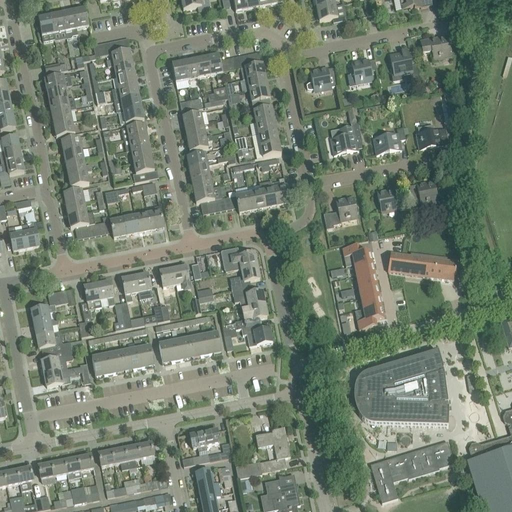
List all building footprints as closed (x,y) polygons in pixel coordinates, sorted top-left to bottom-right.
[(184,0),(181,1),(183,13),(208,8),(206,0),(184,0)] [(228,0),(221,0),(224,11),(231,9),(228,0)] [(248,12),(245,0),(232,0),(236,14),(248,12)] [(245,0),(248,12),(259,10),(257,0),(245,0)] [(257,0),(259,10),(271,7),(269,0),(257,0)] [(317,0),(315,1),(317,12),(336,8),(334,0),(317,0)] [(399,0),(400,2),(402,12),(414,9),(415,11),(428,8),(428,6),(436,7),(437,0),(399,0)] [(371,1),(364,3),(367,19),(374,17),(371,1)] [(336,8),(317,12),(319,24),(338,20),(336,8)] [(85,10),(73,13),(77,31),(89,29),(85,10)] [(62,15),(65,34),(67,42),(71,41),(72,40),(73,39),(78,38),(77,31),(73,13),(62,15)] [(62,15),(50,17),(54,36),(65,34),(62,15)] [(54,36),(50,17),(38,20),(42,38),(44,45),(56,42),(54,36)] [(459,26),(453,27),(447,29),(450,41),(462,39),(459,26)] [(447,38),(429,41),(420,43),(423,56),(432,54),(433,61),(451,57),(447,38)] [(124,54),(130,53),(128,41),(122,42),(124,54)] [(118,55),(124,54),(122,42),(116,43),(118,55)] [(114,69),(114,70),(133,66),(130,53),(124,54),(118,55),(113,56),(111,44),(105,46),(107,58),(111,57),(112,62),(107,64),(108,70),(114,69)] [(101,59),(107,58),(105,46),(99,47),(101,59)] [(96,60),(101,59),(99,47),(93,48),(95,57),(96,60)] [(401,55),(390,57),(394,77),(409,74),(413,90),(421,89),(415,56),(409,57),(408,53),(406,54),(406,53),(401,54),(401,55)] [(257,67),(263,66),(261,54),(254,55),(257,67)] [(223,76),(223,75),(220,63),(219,57),(207,59),(211,78),(217,77),(218,83),(224,82),(223,76)] [(199,80),(211,78),(207,59),(196,61),(199,80)] [(234,72),(240,71),(237,59),(232,60),(234,72)] [(228,74),(234,72),(232,60),(226,61),(228,74)] [(199,80),(196,61),(184,64),(188,82),(189,86),(199,84),(199,80)] [(223,75),(228,74),(226,61),(220,63),(223,75)] [(369,61),(351,65),(353,75),(355,84),(356,88),(374,85),(373,81),(371,73),(376,72),(375,63),(369,64),(369,61)] [(176,85),(188,82),(184,64),(172,66),(176,85)] [(60,66),(59,67),(61,75),(68,73),(67,69),(66,66),(60,67),(60,66)] [(114,70),(116,81),(135,77),(133,66),(114,70)] [(243,83),(247,82),(247,81),(266,78),(263,66),(257,67),(251,68),(245,69),(245,70),(241,71),(243,83)] [(61,75),(59,67),(45,70),(46,78),(61,75)] [(308,86),(307,88),(308,92),(309,92),(312,93),(314,92),(315,96),(332,93),(332,90),(338,88),(337,84),(334,71),(328,72),(328,69),(310,73),(312,85),(311,85),(308,86)] [(82,87),(82,88),(89,87),(87,73),(80,75),(81,81),(83,80),(85,86),(82,87)] [(116,81),(119,93),(137,89),(135,77),(116,81)] [(45,81),(47,95),(65,92),(63,78),(45,81)] [(247,82),(249,93),(268,89),(266,78),(247,81),(247,82)] [(0,84),(0,96),(8,95),(6,83),(0,84)] [(93,86),(96,97),(100,96),(100,95),(104,95),(103,88),(99,89),(98,85),(93,86)] [(228,102),(229,104),(233,103),(230,85),(225,86),(227,98),(228,102)] [(85,91),(87,99),(92,98),(89,87),(82,88),(83,92),(85,91)] [(119,93),(121,104),(140,100),(137,89),(119,93)] [(268,89),(249,93),(253,110),(271,106),(270,102),(270,101),(268,89)] [(47,95),(50,107),(68,103),(65,92),(47,95)] [(0,109),(11,107),(8,95),(0,96),(0,109)] [(456,96),(444,98),(445,104),(447,113),(448,119),(454,118),(455,111),(455,102),(456,96)] [(223,103),(228,102),(227,98),(222,99),(223,103),(216,104),(217,108),(224,107),(223,103)] [(121,104),(124,116),(142,112),(140,100),(121,104)] [(198,101),(192,103),(194,113),(200,111),(202,111),(202,107),(200,101),(198,101)] [(50,107),(52,118),(70,114),(68,103),(50,107)] [(194,113),(192,103),(180,105),(182,115),(194,113)] [(233,103),(229,104),(231,114),(237,113),(236,106),(234,106),(233,103)] [(0,109),(0,121),(13,119),(11,107),(0,109)] [(254,113),(256,125),(274,121),(272,109),(254,113)] [(349,112),(350,121),(358,119),(357,110),(349,112)] [(142,112),(124,116),(126,126),(144,123),(142,112)] [(52,118),(54,130),(72,126),(70,114),(52,118)] [(183,119),(185,131),(204,127),(201,115),(183,119)] [(13,119),(0,121),(0,131),(1,134),(15,131),(13,119)] [(256,125),(258,136),(277,133),(274,121),(256,125)] [(339,131),(341,139),(335,140),(331,141),(334,158),(338,157),(359,153),(357,145),(361,145),(359,135),(357,125),(353,126),(353,128),(339,131)] [(72,126),(54,130),(56,140),(74,137),(72,126)] [(126,130),(129,144),(148,140),(145,126),(126,130)] [(185,131),(187,142),(206,139),(204,127),(185,131)] [(416,131),(417,136),(419,136),(422,153),(449,147),(445,130),(427,134),(426,129),(416,131)] [(378,141),(374,141),(376,158),(381,157),(401,152),(400,143),(405,142),(403,130),(397,131),(398,136),(378,141)] [(258,136),(260,148),(279,144),(277,133),(258,136)] [(206,139),(187,142),(190,154),(208,151),(207,145),(213,143),(211,138),(206,139)] [(0,154),(19,151),(17,139),(7,141),(2,142),(0,142),(0,154)] [(61,143),(64,157),(82,153),(79,140),(61,143)] [(131,154),(131,155),(150,151),(148,140),(129,144),(130,148),(126,149),(127,155),(131,154)] [(279,144),(260,148),(263,160),(282,156),(279,144)] [(106,148),(108,160),(113,159),(113,157),(115,157),(113,147),(111,147),(106,148)] [(0,154),(0,155),(2,166),(22,163),(19,151),(0,154)] [(131,155),(134,167),(153,163),(150,151),(131,155)] [(64,157),(66,168),(84,164),(82,153),(64,157)] [(187,159),(189,171),(208,167),(205,155),(187,159)] [(22,163),(2,166),(4,174),(8,173),(9,178),(24,175),(22,163)] [(153,163),(134,167),(136,176),(133,177),(135,185),(150,182),(149,174),(155,173),(153,163)] [(66,168),(69,180),(87,177),(86,175),(93,174),(91,168),(85,169),(84,164),(66,168)] [(189,171),(192,183),(210,179),(208,167),(189,171)] [(87,177),(69,180),(71,190),(89,187),(87,177)] [(192,183),(194,194),(213,190),(210,179),(192,183)] [(272,185),(273,187),(273,191),(277,208),(290,206),(285,181),(279,182),(279,183),(272,185)] [(416,186),(419,197),(412,199),(413,208),(428,204),(438,202),(437,198),(436,194),(434,183),(416,186)] [(142,189),(143,193),(144,196),(157,193),(155,186),(142,189)] [(260,190),(261,193),(265,210),(277,208),(273,191),(273,187),(260,190)] [(207,204),(213,203),(215,202),(213,190),(194,194),(196,206),(201,205),(207,204)] [(395,191),(377,194),(379,204),(381,214),(399,210),(397,201),(402,200),(400,190),(395,191)] [(63,196),(66,208),(84,204),(82,192),(63,196)] [(120,203),(119,198),(118,193),(108,195),(109,200),(111,199),(112,205),(120,203)] [(261,193),(249,196),(252,213),(265,210),(261,193)] [(236,198),(238,210),(240,215),(252,213),(249,196),(236,198)] [(232,211),(238,210),(236,198),(230,199),(232,211)] [(230,199),(229,200),(224,201),(226,212),(232,211),(230,199)] [(336,202),(340,222),(341,226),(358,222),(354,199),(336,202)] [(224,201),(218,202),(221,214),(226,212),(224,201)] [(16,205),(17,211),(18,211),(20,219),(23,218),(22,215),(28,213),(32,210),(30,202),(16,205)] [(218,202),(215,202),(213,203),(215,215),(221,214),(218,202)] [(213,203),(207,204),(209,216),(215,215),(213,203)] [(66,208),(68,219),(86,216),(84,204),(66,208)] [(207,204),(201,205),(203,217),(209,216),(207,204)] [(155,214),(148,216),(151,233),(164,231),(160,209),(155,210),(155,214)] [(87,228),(93,227),(94,227),(92,215),(87,216),(86,216),(68,219),(71,231),(74,230),(75,230),(81,229),(87,228)] [(334,230),(331,215),(324,217),(327,232),(334,230)] [(148,216),(135,219),(139,236),(151,233),(148,216)] [(135,219),(123,221),(126,238),(139,236),(135,219)] [(451,227),(458,225),(456,219),(449,221),(451,227)] [(110,223),(113,235),(114,241),(126,238),(123,221),(110,223)] [(110,223),(104,225),(107,236),(113,235),(110,223)] [(22,228),(23,235),(26,251),(40,249),(35,225),(22,228)] [(104,225),(99,226),(101,238),(107,236),(104,225)] [(95,239),(101,238),(99,226),(94,227),(93,227),(95,239)] [(93,227),(87,228),(89,240),(95,239),(93,227)] [(87,228),(81,229),(84,241),(89,240),(87,228)] [(26,251),(23,235),(16,237),(15,229),(9,230),(11,244),(13,254),(26,251)] [(81,229),(75,230),(77,242),(84,241),(81,229)] [(443,238),(442,229),(432,231),(433,240),(443,238)] [(368,235),(370,243),(378,242),(376,233),(368,235)] [(453,237),(451,252),(458,253),(460,238),(453,237)] [(352,258),(354,268),(373,264),(371,253),(362,255),(361,248),(343,251),(344,260),(352,258)] [(242,271),(257,268),(255,255),(240,258),(238,250),(222,254),(226,274),(242,271)] [(391,256),(389,265),(388,275),(454,283),(457,264),(391,256)] [(373,264),(354,268),(356,279),(375,276),(373,264)] [(192,268),(194,277),(195,282),(201,281),(198,266),(192,268)] [(243,278),(236,280),(230,281),(231,287),(260,281),(257,268),(242,271),(243,278)] [(186,269),(173,271),(176,287),(183,286),(185,293),(191,292),(186,269)] [(176,287),(173,271),(160,274),(165,297),(171,296),(169,289),(176,287)] [(153,300),(148,276),(135,279),(138,295),(145,293),(147,301),(153,300)] [(375,276),(356,279),(359,290),(378,287),(375,276)] [(138,295),(135,279),(122,282),(127,305),(133,304),(131,296),(138,295)] [(110,284),(97,287),(102,309),(109,308),(115,307),(112,294),(110,284)] [(82,306),(85,325),(88,339),(107,336),(107,332),(100,333),(101,334),(94,335),(90,313),(102,311),(102,309),(97,287),(84,289),(88,305),(82,306)] [(378,287),(359,290),(361,301),(380,297),(378,287)] [(66,293),(69,305),(69,307),(75,306),(73,291),(66,293)] [(197,294),(198,300),(213,297),(212,291),(197,294)] [(60,294),(63,306),(69,305),(66,293),(60,294)] [(234,305),(240,304),(242,311),(265,306),(262,293),(233,299),(234,305)] [(54,295),(57,308),(63,306),(60,294),(54,295)] [(48,296),(50,309),(55,308),(57,308),(54,295),(48,296)] [(214,303),(213,297),(198,300),(199,302),(200,306),(214,303)] [(380,297),(361,301),(363,312),(382,308),(380,297)] [(196,317),(202,316),(200,306),(199,302),(193,303),(196,317)] [(265,306),(242,311),(244,324),(222,328),(224,334),(230,333),(238,332),(241,331),(259,327),(260,327),(259,321),(268,319),(265,306)] [(37,338),(53,335),(51,328),(59,327),(58,321),(50,322),(49,315),(56,314),(55,308),(50,309),(32,313),(37,338)] [(167,308),(161,309),(164,324),(170,322),(167,308)] [(384,320),(382,308),(363,312),(365,322),(357,324),(359,334),(377,328),(376,322),(384,320)] [(164,324),(161,309),(155,310),(158,325),(164,324)] [(129,315),(123,317),(126,332),(132,331),(129,315)] [(126,332),(123,317),(117,318),(118,325),(114,326),(116,334),(126,332)] [(511,511),(511,319),(500,323),(509,351),(511,350),(511,412),(505,414),(503,419),(504,425),(510,427),(510,429),(509,430),(511,439),(481,448),(477,445),(471,447),(469,452),(470,457),(475,460),(476,462),(467,465),(472,482),(481,511),(511,511)] [(88,339),(85,325),(79,326),(82,341),(88,339)] [(243,338),(254,336),(256,342),(248,343),(249,349),(273,345),(270,331),(260,333),(259,327),(241,331),(243,338)] [(230,333),(224,334),(225,344),(227,354),(234,352),(232,342),(230,333)] [(53,335),(37,338),(39,352),(54,349),(55,355),(73,351),(71,345),(63,347),(62,341),(60,334),(53,335)] [(218,335),(189,341),(192,361),(222,355),(218,335)] [(192,361),(189,341),(159,347),(163,366),(192,361)] [(151,349),(121,355),(125,374),(155,368),(151,349)] [(56,361),(52,362),(42,364),(44,377),(68,372),(65,359),(74,357),(73,351),(55,355),(56,361)] [(354,396),(354,400),(355,403),(355,407),(356,411),(357,414),(359,417),(360,419),(361,420),(362,421),(363,423),(365,424),(366,425),(368,425),(369,426),(371,427),(373,427),(374,427),(448,429),(449,411),(444,371),(438,354),(367,375),(366,376),(364,376),(363,377),(361,378),(360,380),(359,381),(358,382),(357,384),(356,385),(356,387),(355,388),(355,392),(354,396)] [(125,374),(121,355),(92,361),(96,380),(125,374)] [(81,368),(82,374),(83,382),(90,381),(88,371),(87,367),(81,368)] [(70,385),(69,379),(62,380),(60,374),(68,372),(44,377),(47,390),(70,385)] [(474,376),(467,378),(469,394),(479,392),(477,384),(474,376)] [(277,462),(235,470),(238,483),(240,482),(250,480),(262,478),(262,476),(277,473),(287,471),(285,461),(291,460),(285,430),(272,433),(272,436),(256,439),(258,449),(258,451),(274,448),(277,462)] [(217,432),(203,434),(206,448),(220,446),(217,432)] [(206,448),(203,434),(190,437),(193,451),(198,450),(200,458),(182,462),(184,470),(210,465),(208,458),(206,448)] [(402,458),(371,468),(382,506),(398,501),(393,485),(408,481),(409,482),(440,473),(439,472),(454,467),(448,444),(432,449),(433,451),(403,460),(402,458)] [(151,445),(138,448),(141,462),(142,464),(155,461),(151,445)] [(223,455),(208,458),(210,465),(234,460),(231,445),(222,447),(223,455)] [(387,453),(397,453),(397,445),(387,445),(387,453)] [(138,448),(125,451),(130,472),(137,471),(135,463),(141,462),(138,448)] [(112,453),(115,467),(121,466),(122,473),(130,472),(125,451),(112,453)] [(102,470),(115,467),(112,453),(99,456),(102,470)] [(91,457),(78,460),(81,474),(94,471),(91,457)] [(78,460),(65,463),(68,477),(69,483),(75,481),(74,475),(81,474),(78,460)] [(65,463),(52,466),(55,479),(68,477),(65,463)] [(55,479),(52,466),(39,468),(42,486),(46,488),(56,486),(55,479)] [(31,470),(17,472),(20,486),(33,484),(31,470)] [(17,472),(4,475),(7,489),(20,486),(17,472)] [(196,475),(199,489),(212,486),(209,473),(196,475)] [(144,478),(146,486),(147,493),(169,488),(167,481),(152,484),(151,477),(144,478)] [(253,493),(250,480),(240,482),(243,495),(253,493)] [(139,481),(132,483),(134,495),(147,493),(146,486),(140,487),(139,481)] [(125,489),(120,490),(121,498),(134,495),(132,483),(124,484),(125,489)] [(296,485),(286,487),(280,488),(279,483),(265,486),(268,498),(269,503),(272,502),(274,511),(297,511),(297,509),(300,508),(297,508),(295,497),(298,496),(296,485)] [(121,498),(120,490),(111,492),(110,485),(105,486),(108,500),(121,498)] [(199,489),(201,502),(214,499),(221,498),(218,485),(212,486),(199,489)] [(97,487),(84,490),(87,505),(100,502),(97,487)] [(84,490),(71,493),(74,508),(87,505),(84,490)] [(58,495),(60,503),(61,510),(74,508),(71,493),(58,495)] [(228,504),(229,510),(237,508),(234,495),(224,497),(225,505),(228,504)] [(163,497),(149,500),(151,511),(152,511),(158,511),(157,510),(172,506),(170,496),(163,497)] [(23,499),(10,501),(11,505),(11,507),(12,511),(25,511),(25,509),(23,499)] [(48,499),(41,500),(43,511),(48,511),(51,511),(48,499)] [(201,502),(203,511),(216,511),(214,499),(201,502)] [(43,511),(41,500),(34,502),(35,507),(36,511),(43,511)] [(136,503),(138,511),(151,511),(149,500),(136,503)] [(121,511),(138,511),(136,503),(121,506),(121,511)]
